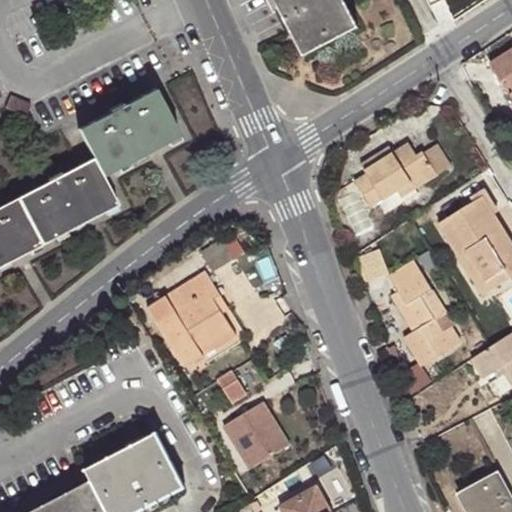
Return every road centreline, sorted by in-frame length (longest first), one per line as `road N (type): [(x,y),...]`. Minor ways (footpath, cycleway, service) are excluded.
road 1 (unclassified): [(280,165),(406,511)]
road 2 (unclassified): [(280,165),(0,377)]
road 3 (unclassified): [(443,54),(280,165)]
road 4 (unclassified): [(208,0),(280,165)]
road 5 (residential): [(511,168),(443,54)]
